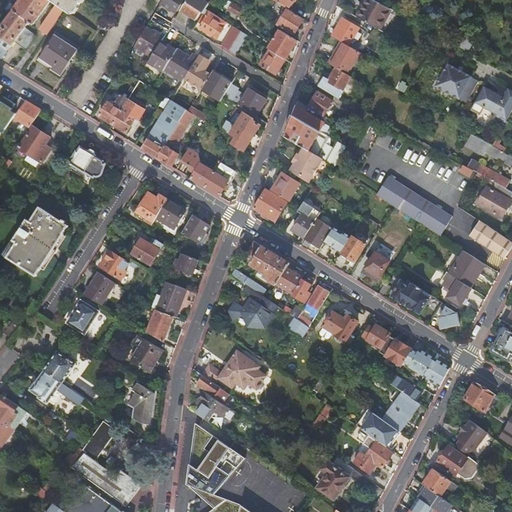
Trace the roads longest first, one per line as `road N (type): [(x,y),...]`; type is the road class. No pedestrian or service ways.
road 1 (residential): [(160,511),(177,367),(238,219)]
road 2 (residential): [(238,219),(466,359)]
road 3 (residential): [(466,359),(385,511)]
road 4 (residential): [(0,72),(143,163)]
road 5 (residential): [(52,306),(143,163)]
road 6 (residential): [(238,219),(289,93)]
road 7 (residential): [(289,93),(173,23)]
